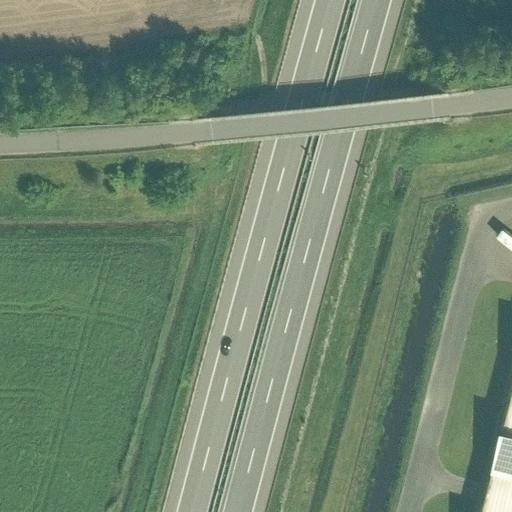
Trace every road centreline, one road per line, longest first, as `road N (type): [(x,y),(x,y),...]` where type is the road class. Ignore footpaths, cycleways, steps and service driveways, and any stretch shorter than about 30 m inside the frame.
road 1 (motorway): [(330,0),(190,511)]
road 2 (motorway): [(237,511),(376,0)]
road 3 (residential): [(511,88),(0,136)]
